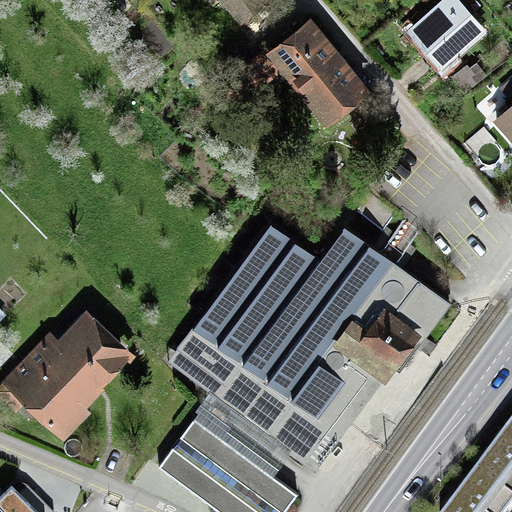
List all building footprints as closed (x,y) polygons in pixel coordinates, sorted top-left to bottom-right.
[(242,0),(222,0),(231,10),(242,0)] [(262,0),(242,0),(231,10),(241,22),(265,3),(262,0)] [(440,63),(480,26),(457,0),(443,0),(411,29),(440,63)] [(328,119),(364,89),(308,21),(272,51),(328,119)] [(511,104),(509,107),(505,102),(492,113),(511,135),(511,77),(501,87),(511,99),(511,104)] [(396,211),(370,192),(356,210),(383,230),(396,211)] [(393,363),(399,368),(449,300),(344,223),(319,257),(270,221),(176,348),(226,384),(217,396),(314,468),(393,363)] [(0,385),(0,393),(15,409),(26,398),(64,434),(86,411),(74,399),(121,350),(90,321),(63,349),(49,335),(0,385)] [(158,466),(221,511),(282,511),(297,492),(193,417),(158,466)] [(511,423),(495,446),(511,459),(511,423)] [(511,459),(495,446),(476,471),(511,497),(511,459)] [(6,472),(0,469),(0,494),(40,511),(43,511),(55,485),(8,465),(6,472)] [(479,511),(506,511),(511,504),(511,497),(476,471),(458,496),(479,511)] [(445,511),(479,511),(458,496),(445,511)]
